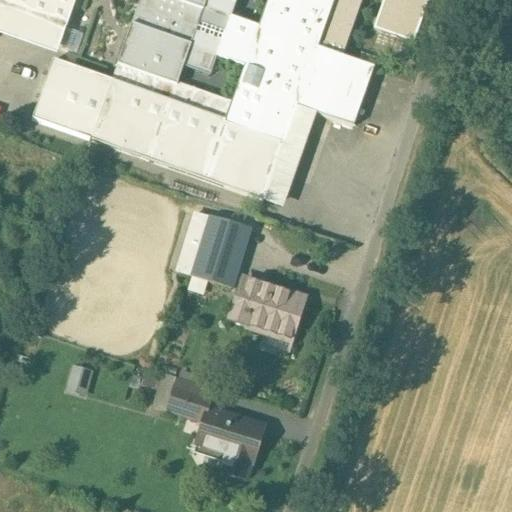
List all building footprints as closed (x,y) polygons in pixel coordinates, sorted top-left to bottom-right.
[(0,0),(0,7),(64,31),(75,0),(0,0)] [(266,0),(230,105),(176,86),(205,0),(139,0),(110,84),(51,63),(30,123),(262,203),(295,110),(352,130),(373,70),(341,59),(361,0),(383,0),(372,31),(413,45),(428,0),(266,0)] [(494,69),(469,57),(460,74),(486,87),(494,69)] [(291,209),(295,192),(276,187),(271,204),(291,209)] [(194,215),(175,276),(228,292),(247,232),(194,215)] [(290,345),(304,302),(240,281),(226,324),(290,345)] [(76,367),(71,394),(92,398),(97,371),(76,367)] [(175,381),(164,412),(202,426),(206,412),(212,394),(175,381)] [(206,412),(202,426),(192,456),(221,465),(218,475),(247,485),(264,431),(206,412)]
